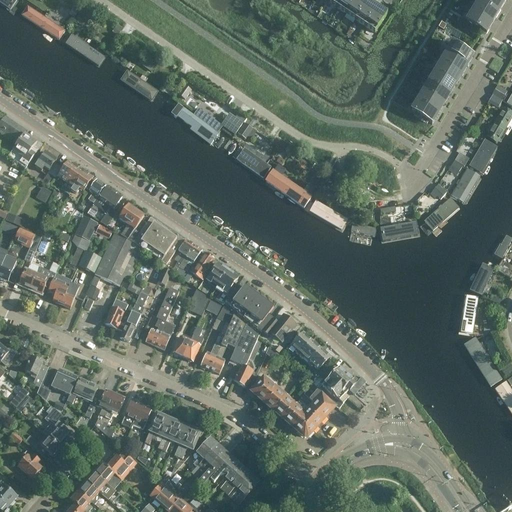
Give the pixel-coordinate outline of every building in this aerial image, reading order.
[(19,1),(16,0),(0,0),(0,4),(11,12),(19,1)] [(336,8),(342,0),(328,0),(327,2),(336,8)] [(346,15),(355,0),(342,0),(336,8),(346,15)] [(355,21),(367,4),(368,3),(363,0),(355,0),(346,15),(355,21)] [(504,5),(496,0),(480,0),(479,3),(499,15),(504,5)] [(365,27),(376,10),(377,9),(368,3),(367,4),(355,21),(365,27)] [(499,15),(479,3),(473,13),(493,25),(499,15)] [(66,32),(28,7),(21,16),(60,42),(66,32)] [(375,34),(386,17),(387,16),(377,9),(376,10),(365,27),(375,34)] [(493,25),(473,13),(467,23),(487,35),(493,25)] [(118,36),(122,30),(117,26),(112,32),(118,36)] [(106,59),(72,36),(66,45),(99,68),(106,59)] [(474,56),(466,52),(454,44),(448,54),(468,66),(474,56)] [(468,66),(448,54),(442,64),(462,76),(468,66)] [(155,67),(147,61),(144,66),(152,72),(155,67)] [(462,76),(442,64),(436,74),(456,86),(462,76)] [(162,96),(131,73),(123,83),(154,106),(162,96)] [(456,86),(436,74),(430,84),(450,96),(456,86)] [(450,96),(430,84),(424,93),(444,105),(450,96)] [(502,94),(504,91),(498,87),(493,96),(502,101),(505,96),(502,94)] [(444,105),(424,93),(418,103),(438,115),(444,105)] [(229,112),(233,107),(228,103),(224,108),(229,112)] [(438,115),(418,103),(412,113),(432,125),(438,115)] [(511,118),(511,113),(503,108),(486,139),(497,145),(511,118)] [(218,135),(183,109),(176,117),(191,128),(189,131),(210,146),(218,135)] [(221,126),(235,136),(246,120),(239,114),(235,118),(229,114),(221,126)] [(0,125),(0,134),(17,146),(26,133),(5,118),(0,125)] [(245,124),(238,135),(246,140),(253,130),(245,124)] [(22,168),(23,167),(27,170),(38,152),(34,149),(38,145),(25,136),(9,159),(22,168)] [(485,142),(470,169),(480,175),(495,148),(485,142)] [(271,169),(244,150),(235,162),(263,180),(271,169)] [(46,154),(43,158),(40,157),(37,162),(39,164),(36,168),(42,173),(45,169),(50,173),(57,162),(46,154)] [(452,167),(448,172),(456,177),(462,168),(454,162),(452,167)] [(58,179),(66,184),(77,168),(69,163),(58,179)] [(77,168),(66,184),(73,189),(71,193),(72,193),(85,173),(77,168)] [(482,177),(467,170),(452,197),(467,205),(482,177)] [(272,172),(264,184),(303,211),(311,200),(272,172)] [(85,173),(72,193),(76,196),(80,191),(84,193),(86,189),(88,191),(93,183),(91,182),(93,179),(85,173)] [(317,176),(312,182),(320,188),(324,181),(317,176)] [(94,195),(91,199),(91,200),(93,202),(92,204),(94,205),(106,187),(97,181),(90,192),(94,195)] [(438,186),(432,193),(437,198),(440,201),(446,194),(438,186)] [(42,188),(36,199),(45,204),(51,193),(42,188)] [(108,188),(108,189),(100,201),(102,203),(98,208),(103,212),(116,193),(108,188)] [(123,198),(116,193),(103,212),(107,214),(100,224),(107,228),(118,214),(115,211),(123,198)] [(462,210),(452,199),(425,223),(434,234),(462,210)] [(348,221),(347,221),(317,202),(316,202),(315,202),(314,202),(313,203),(312,204),(312,205),(312,206),(312,207),(312,208),(313,209),(344,227),(345,228),(346,228),(347,228),(348,228),(348,227),(349,227),(349,226),(350,226),(350,225),(350,224),(350,223),(349,222),(348,221)] [(123,228),(119,234),(133,244),(146,225),(142,222),(145,218),(129,208),(120,221),(121,221),(119,224),(123,228)] [(9,215),(6,222),(21,228),(24,221),(9,215)] [(71,265),(62,261),(55,279),(67,284),(68,284),(71,285),(73,279),(78,268),(85,253),(103,260),(115,234),(115,233),(114,236),(107,233),(107,234),(104,233),(106,230),(97,226),(98,224),(83,217),(72,243),(78,250),(71,265)] [(146,225),(133,244),(133,245),(166,267),(179,247),(174,244),(177,240),(149,222),(146,225)] [(420,235),(418,222),(379,227),(381,240),(420,235)] [(378,230),(352,224),(349,235),(365,238),(365,237),(376,239),(378,230)] [(511,228),(496,255),(496,256),(496,257),(496,258),(497,259),(498,260),(499,260),(500,260),(501,260),(502,259),(503,259),(511,242),(511,226),(511,227),(511,228)] [(30,249),(35,237),(20,230),(14,243),(30,249)] [(118,236),(115,234),(103,260),(95,277),(91,286),(96,289),(96,290),(101,292),(102,292),(107,294),(111,287),(105,284),(105,283),(100,281),(100,280),(120,289),(121,287),(124,280),(129,283),(144,252),(133,245),(133,244),(119,234),(118,236)] [(195,246),(187,241),(179,252),(177,257),(175,261),(178,263),(172,272),(172,273),(175,275),(195,246)] [(203,252),(195,246),(175,275),(181,279),(185,273),(182,272),(189,262),(193,265),(203,252)] [(29,250),(28,254),(28,253),(23,264),(30,266),(34,256),(36,253),(29,250)] [(85,253),(78,268),(95,276),(94,277),(95,277),(103,260),(85,253)] [(192,269),(189,274),(189,273),(183,281),(188,284),(193,276),(203,283),(209,274),(206,272),(215,260),(205,254),(194,270),(192,269)] [(7,256),(6,258),(0,272),(0,279),(8,283),(14,270),(13,270),(17,261),(7,256)] [(49,291),(55,279),(60,267),(53,264),(49,272),(40,268),(37,276),(31,291),(42,296),(45,289),(49,291)] [(207,282),(210,284),(209,285),(216,290),(228,272),(218,265),(207,282)] [(483,265),(470,292),(481,297),(494,270),(483,265)] [(165,289),(172,273),(164,269),(157,285),(165,289)] [(19,286),(31,291),(37,276),(26,271),(19,286)] [(238,279),(228,272),(216,290),(221,293),(216,300),(223,306),(234,291),(232,289),(238,279)] [(124,280),(121,287),(127,291),(139,297),(143,290),(142,289),(144,286),(132,281),(131,284),(124,280)] [(155,348),(166,324),(181,289),(183,286),(175,282),(172,290),(169,289),(156,319),(158,320),(153,332),(152,331),(146,344),(155,348)] [(53,303),(61,307),(68,292),(70,288),(62,284),(61,287),(60,286),(53,303)] [(68,292),(61,307),(70,310),(80,288),(71,285),(70,288),(68,292)] [(136,329),(142,315),(140,315),(151,290),(144,286),(142,289),(143,290),(139,297),(133,311),(130,316),(126,314),(118,331),(123,333),(120,340),(129,344),(136,329)] [(239,295),(234,291),(223,306),(237,318),(255,295),(245,287),(239,295)] [(202,318),(210,300),(196,291),(192,300),(195,302),(190,313),(202,318)] [(255,295),(237,318),(246,326),(264,302),(255,295)] [(470,298),(464,336),(473,337),(478,299),(470,298)] [(128,307),(116,301),(104,326),(117,332),(117,331),(118,331),(126,314),(125,314),(128,307)] [(217,317),(221,308),(210,302),(206,311),(217,317)] [(264,302),(246,326),(260,338),(272,323),(274,320),(269,316),(274,309),(264,302)] [(259,338),(234,317),(223,308),(217,320),(230,326),(225,338),(219,335),(210,356),(212,357),(217,345),(221,347),(225,348),(226,347),(235,351),(230,364),(240,368),(243,362),(246,363),(247,360),(249,362),(256,348),(253,346),(259,338)] [(272,323),(260,338),(280,354),(287,345),(284,342),(296,326),(284,316),(276,326),(272,323)] [(166,324),(155,348),(164,352),(170,339),(175,327),(170,325),(166,324)] [(303,335),(291,348),(289,350),(295,355),(295,354),(299,358),(312,343),(303,335)] [(173,355),(183,359),(190,343),(180,338),(173,355)] [(475,339),(463,346),(490,389),(502,381),(475,339)] [(190,343),(183,359),(193,364),(200,347),(190,343)] [(312,343),(299,358),(302,361),(308,366),(309,364),(321,351),(312,343)] [(201,368),(210,372),(221,347),(217,345),(212,357),(210,356),(207,354),(201,368)] [(0,363),(1,364),(1,363),(6,367),(17,354),(12,350),(9,350),(8,353),(0,346),(0,363)] [(221,347),(210,372),(219,376),(225,362),(220,360),(225,348),(221,347)] [(321,351),(309,364),(308,366),(315,372),(307,381),(312,386),(321,376),(317,373),(330,359),(321,351)] [(39,389),(48,370),(42,367),(43,364),(31,359),(25,373),(32,376),(32,378),(36,380),(33,386),(39,389)] [(243,362),(240,368),(234,383),(246,389),(253,373),(246,369),(249,362),(247,360),(246,363),(243,362)] [(340,369),(323,387),(319,391),(335,405),(336,407),(339,410),(349,398),(346,395),(349,391),(350,392),(357,385),(340,369)] [(11,371),(9,376),(15,381),(18,373),(11,371)] [(53,387),(60,389),(59,392),(70,397),(77,382),(78,379),(60,372),(53,387)] [(70,397),(67,402),(73,404),(76,397),(82,399),(89,384),(81,380),(79,383),(77,382),(70,397)] [(252,393),(287,424),(293,417),(289,414),(297,404),(275,386),(273,388),(264,380),(252,393)] [(511,393),(505,383),(494,391),(511,416),(511,393)] [(99,388),(89,384),(82,399),(83,400),(83,401),(88,403),(88,402),(91,403),(85,418),(90,420),(96,407),(97,404),(93,402),(99,388)] [(313,386),(297,404),(289,414),(293,417),(287,424),(304,439),(308,439),(327,418),(327,415),(335,405),(319,391),(313,386)] [(106,392),(103,399),(100,398),(97,404),(96,407),(103,410),(100,417),(95,428),(100,432),(103,424),(104,424),(116,396),(106,392)] [(125,400),(116,396),(104,424),(108,426),(110,421),(111,422),(114,415),(118,417),(125,400)] [(132,403),(126,418),(122,426),(132,430),(133,427),(142,407),(132,403)] [(152,412),(142,407),(133,427),(142,431),(145,426),(146,426),(152,412)] [(63,418),(54,410),(51,408),(42,418),(54,429),(56,430),(49,439),(60,449),(63,445),(64,446),(68,442),(67,441),(68,440),(67,439),(70,436),(71,435),(70,434),(70,433),(64,428),(65,427),(63,425),(62,426),(59,424),(62,420),(66,423),(69,419),(65,416),(63,418)] [(157,442),(166,419),(157,416),(145,445),(149,447),(152,440),(157,442)] [(162,452),(174,423),(166,419),(157,442),(161,444),(158,450),(162,452)] [(183,427),(174,423),(162,452),(166,454),(171,442),(175,444),(183,427)] [(1,432),(9,439),(19,447),(24,441),(6,426),(1,432)] [(191,430),(183,427),(175,444),(180,446),(175,457),(179,459),(191,430)] [(105,436),(109,440),(110,441),(114,432),(108,429),(105,436)] [(200,434),(191,430),(179,459),(183,461),(188,449),(192,451),(195,444),(196,444),(197,444),(199,441),(198,440),(197,439),(200,434)] [(49,439),(41,447),(40,446),(30,438),(26,443),(43,457),(47,453),(52,458),(53,457),(54,458),(58,454),(57,453),(60,449),(49,439)] [(117,438),(115,444),(124,448),(127,442),(117,438)] [(194,466),(197,469),(217,446),(210,440),(197,455),(200,458),(194,466)] [(129,457),(136,460),(141,447),(134,445),(129,457)] [(217,446),(197,469),(191,475),(194,478),(207,464),(210,467),(224,453),(217,446)] [(121,453),(117,458),(115,457),(105,467),(123,482),(137,466),(121,453)] [(224,453),(210,467),(208,470),(212,473),(208,478),(211,481),(231,459),(224,453)] [(32,480),(42,470),(37,465),(39,462),(34,458),(32,461),(25,455),(21,458),(24,461),(18,468),(32,480)] [(148,462),(139,458),(137,461),(145,467),(148,462)] [(231,459),(211,481),(214,484),(221,477),(224,480),(238,465),(231,459)] [(238,465),(224,480),(228,483),(221,490),(224,493),(244,471),(238,465)] [(123,482),(105,467),(105,468),(103,466),(94,476),(106,487),(107,485),(111,488),(116,482),(113,480),(115,477),(122,483),(123,482)] [(244,471),(224,493),(228,496),(235,489),(238,492),(251,477),(244,471)] [(106,487),(94,476),(84,487),(100,500),(97,497),(99,495),(103,497),(108,491),(105,488),(106,487)] [(164,486),(170,479),(165,476),(160,482),(164,486)] [(251,477),(238,492),(242,495),(235,503),(238,506),(258,483),(251,477)] [(1,485),(0,486),(0,499),(9,507),(16,498),(1,485)] [(167,511),(192,511),(162,486),(152,498),(167,511)] [(100,500),(84,487),(75,497),(91,511),(93,509),(89,506),(91,504),(95,507),(100,500)] [(119,504),(124,499),(118,495),(114,500),(119,504)] [(90,511),(91,511),(75,497),(71,502),(76,506),(71,511),(68,509),(68,510),(70,511),(90,511)] [(188,507),(193,511),(208,511),(209,511),(208,509),(214,502),(209,498),(198,509),(195,507),(201,501),(197,497),(191,503),(188,507)] [(4,511),(9,507),(0,499),(0,511),(4,511)]
